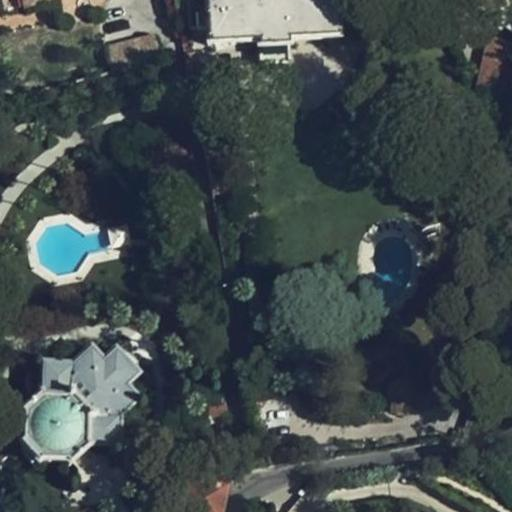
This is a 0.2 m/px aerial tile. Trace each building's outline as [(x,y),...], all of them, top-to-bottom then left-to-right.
[(20,0),(0,0),(0,20),(0,22),(24,17),(20,0)] [(20,0),(24,17),(56,10),(54,0),(20,0)] [(247,0),(191,3),(193,31),(211,30),(212,47),(258,44),(259,66),(289,64),(288,43),(339,40),(337,16),(334,17),(332,0),(247,0)] [(511,33),(511,0),(501,0),(502,0),(487,19),(492,22),(511,33)] [(178,16),(181,27),(187,25),(184,14),(178,16)] [(477,90),(509,97),(511,84),(511,33),(492,22),(477,90)] [(109,49),(116,74),(164,62),(158,37),(109,49)] [(209,113),(201,126),(212,201),(232,198),(229,177),(237,176),(228,121),(225,113),(218,111),(209,113)] [(153,192),(188,186),(183,151),(147,157),(153,192)] [(468,320),(468,300),(457,301),(456,291),(440,292),(440,301),(434,302),(435,320),(441,320),(441,328),(456,329),(456,320),(468,320)] [(468,329),(458,329),(458,349),(469,350),(468,329)] [(18,447),(35,466),(36,467),(40,464),(72,465),(89,450),(118,450),(120,417),(136,403),(125,390),(138,378),(115,355),(102,365),(88,351),(69,369),(41,367),(41,395),(20,414),(22,418),(22,444),(18,447)] [(391,403),(405,406),(411,401),(414,391),(410,381),(401,377),(392,380),(387,386),(385,392),(388,400),(391,403)] [(401,417),(405,406),(391,403),(389,414),(401,417)] [(316,451),(318,465),(337,463),(335,449),(316,451)] [(268,457),(270,473),(298,469),(296,453),(268,457)] [(189,469),(186,483),(221,490),(224,477),(189,469)] [(216,511),(221,490),(186,483),(179,511),(216,511)]
